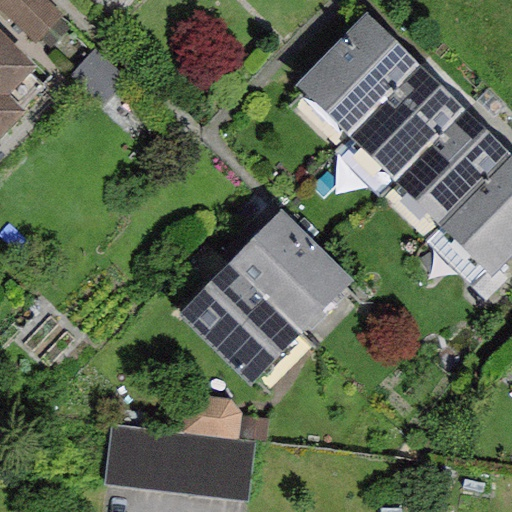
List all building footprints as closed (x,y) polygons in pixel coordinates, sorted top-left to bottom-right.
[(43,0),(0,0),(0,4),(36,39),(59,15),(43,0)] [(309,86),(356,132),(415,73),(367,26),(309,86)] [(0,128),(42,86),(0,45),(0,128)] [(381,198),(402,176),(460,117),(415,73),(356,132),(335,153),(381,198)] [(402,176),(448,221),(506,161),(460,117),(402,176)] [(493,265),(494,266),(511,247),(511,167),(506,161),(448,221),(493,265)] [(294,327),(340,281),(280,223),(235,270),(294,327)] [(493,265),(472,286),(486,300),(507,278),(494,266),(493,265)] [(249,374),(294,327),(235,270),(189,316),(249,374)] [(188,410),(185,432),(233,437),(236,415),(228,406),(198,402),(188,410)] [(113,427),(106,484),(247,501),(254,444),(113,427)]
